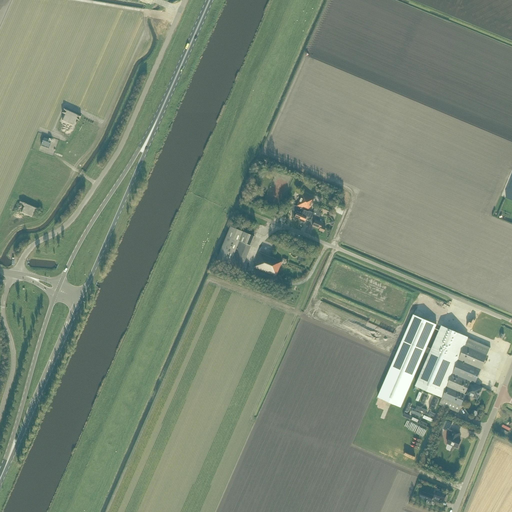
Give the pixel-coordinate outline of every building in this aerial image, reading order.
[(64,115),(62,120),(62,121),(62,122),(73,126),(75,120),(79,121),(76,119),(76,117),(80,118),(81,117),(64,110),(63,110),(66,112),(65,114),(62,113),(62,114),(64,115)] [(50,139),(49,139),(44,137),(41,146),(49,149),(52,140),(51,140),(50,139)] [(292,217),(294,218),(294,219),(304,223),(307,216),(310,218),(312,212),(309,211),(313,202),(314,198),(302,193),(297,206),(293,204),(291,209),(297,212),(296,214),(294,213),(293,214),(292,217)] [(25,203),(20,201),(19,203),(23,204),(24,206),(24,208),(23,208),(22,210),(22,212),(22,213),(30,216),(32,217),(33,217),(35,210),(36,210),(39,211),(39,209),(27,204),(25,203)] [(314,210),(311,218),(315,219),(312,226),(319,229),(319,230),(324,232),(326,227),(322,225),(323,223),(319,221),(318,220),(321,213),(318,212),(319,210),(320,211),(322,207),(316,205),(314,210)] [(241,269),(254,237),(230,226),(217,259),(241,269)] [(282,261),(279,260),(260,252),(255,263),(256,263),(254,267),(276,276),(282,261)] [(459,412),(467,395),(466,394),(471,383),(470,383),(471,382),(475,384),(491,348),(442,327),(432,349),(427,347),(437,325),(414,315),(378,397),(401,407),(425,351),(430,353),(416,386),(442,398),(440,404),(459,412)] [(466,394),(467,395),(467,394),(478,399),(482,388),(471,383),(466,394)] [(444,420),(439,433),(441,434),(443,429),(449,432),(447,435),(451,436),(450,436),(447,444),(458,448),(461,440),(458,439),(460,433),(453,430),(453,431),(450,429),(453,423),(447,421),(444,420)] [(440,489),(437,488),(434,496),(422,491),(419,497),(432,502),(433,498),(440,501),(441,499),(445,501),(447,495),(443,493),(444,492),(440,491),(440,489)]
